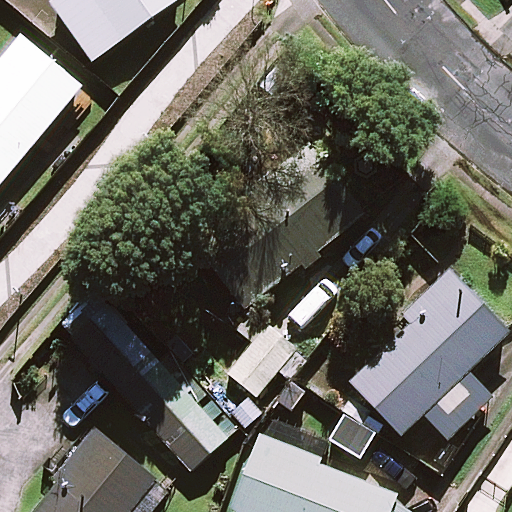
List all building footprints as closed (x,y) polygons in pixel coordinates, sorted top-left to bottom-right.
[(66,0),(53,11),(96,68),(185,0),(66,0)] [(0,191),(81,92),(23,45),(0,73),(0,191)] [(244,316),(300,270),(306,277),(327,261),(320,253),(362,218),(311,156),(193,253),(244,316)] [(506,337),(448,276),(403,319),(411,328),(348,388),(398,440),(422,418),(446,443),(489,401),(465,376),(506,337)] [(291,360),(263,335),(227,376),(255,400),(291,360)] [(231,436),(160,357),(119,395),(190,473),(231,436)] [(374,433),(344,417),(329,444),(359,461),(374,433)] [(153,511),(166,497),(94,435),(28,511),(153,511)] [(417,511),(258,444),(229,511),(232,511),(417,511)]
